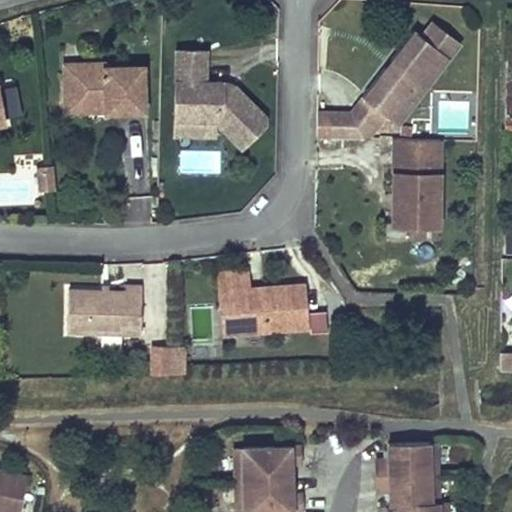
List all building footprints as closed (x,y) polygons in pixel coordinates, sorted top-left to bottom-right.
[(458,43),(432,22),(421,36),(448,56),(458,43)] [(448,56),(421,36),(413,30),(362,97),(390,118),(396,123),(448,56)] [(222,85),(222,82),(205,81),(205,50),(175,50),(174,119),(214,120),(242,147),(264,124),(265,114),(235,83),(231,87),(222,85)] [(143,66),(104,66),(104,62),(63,63),(64,104),(105,103),(105,113),(145,111),(143,66)] [(390,118),(362,97),(350,112),(376,131),(390,118)] [(105,103),(64,104),(64,112),(105,111),(105,103)] [(349,137),(349,112),(331,111),(330,136),(349,137)] [(376,131),(350,112),(349,112),(349,137),(369,137),(376,131)] [(439,139),(395,138),(392,217),(437,218),(439,139)] [(222,173),(221,148),(179,148),(179,173),(222,173)] [(54,188),(54,162),(37,162),(36,188),(54,188)] [(267,287),(266,268),(261,269),(248,270),(250,288),(256,288),(256,293),(263,292),(262,287),(267,287)] [(267,287),(262,287),(263,292),(256,293),(256,288),(250,288),(248,270),(216,272),(219,309),(234,308),(236,333),(307,327),(304,284),(267,287)] [(141,285),(125,285),(125,290),(68,288),(67,331),(140,334),(141,285)] [(236,333),(234,308),(219,309),(221,334),(236,333)] [(310,310),(312,329),(328,328),(326,308),(310,310)] [(511,348),(499,348),(498,369),(511,369),(511,348)] [(436,441),(387,443),(388,459),(376,459),(377,474),(437,472),(436,441)] [(298,445),(233,447),(234,480),(284,478),(283,463),(299,463),(298,445)] [(18,511),(27,476),(0,469),(0,511),(18,511)] [(437,472),(377,474),(377,490),(389,490),(390,505),(397,505),(397,504),(438,502),(438,501),(437,472)] [(284,478),(234,480),(235,511),(244,511),(300,510),(300,493),(284,493),(284,478)] [(438,502),(397,504),(397,505),(397,511),(445,511),(445,501),(438,501),(438,502)]
